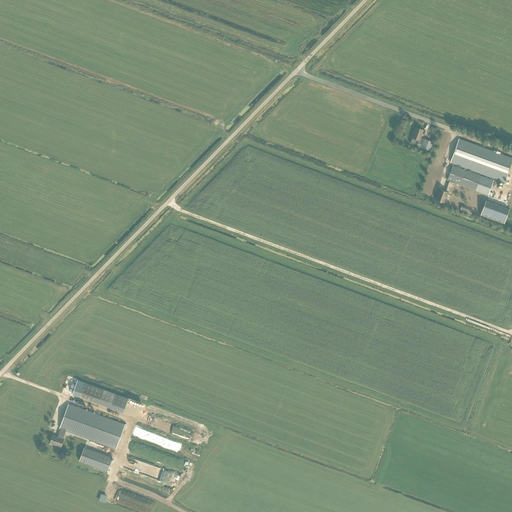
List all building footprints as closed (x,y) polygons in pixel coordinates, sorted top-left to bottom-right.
[(423,130),(415,127),(412,137),(419,140),(417,145),(421,147),(424,139),(420,138),(423,130)] [(424,139),(421,147),(421,148),(429,151),(433,142),(424,139)] [(511,158),(459,139),(450,162),(465,168),(464,170),(452,166),(447,180),(449,181),(445,191),(439,189),(435,200),(443,203),(447,194),(451,195),(455,183),(488,195),(493,180),(468,171),(469,169),(505,182),(504,184),(511,186),(511,158)] [(509,209),(486,200),(480,215),(504,223),(509,209)] [(68,378),(66,385),(72,387),(74,380),(68,378)] [(115,394),(82,382),(77,380),(75,388),(79,390),(77,396),(110,408),(115,394)] [(70,394),(72,388),(65,386),(64,393),(70,394)] [(124,425),(110,420),(68,404),(59,428),(60,429),(57,437),(51,435),(49,443),(60,447),(63,439),(62,439),(65,430),(115,449),(124,425)] [(162,428),(162,422),(158,422),(158,421),(146,415),(143,420),(143,416),(142,419),(142,415),(137,415),(136,418),(136,425),(138,423),(138,421),(138,419),(141,418),(141,422),(142,422),(142,426),(149,425),(149,422),(152,422),(154,419),(154,427),(155,424),(158,425),(160,425),(160,428),(162,428)] [(162,446),(161,448),(171,450),(173,441),(150,435),(148,442),(162,446)] [(84,447),(78,461),(107,472),(112,458),(84,447)] [(156,478),(160,468),(137,461),(135,467),(146,471),(145,474),(156,478)] [(160,479),(160,478),(161,478),(161,480),(163,481),(165,475),(167,476),(169,473),(162,470),(158,478),(160,479)]
